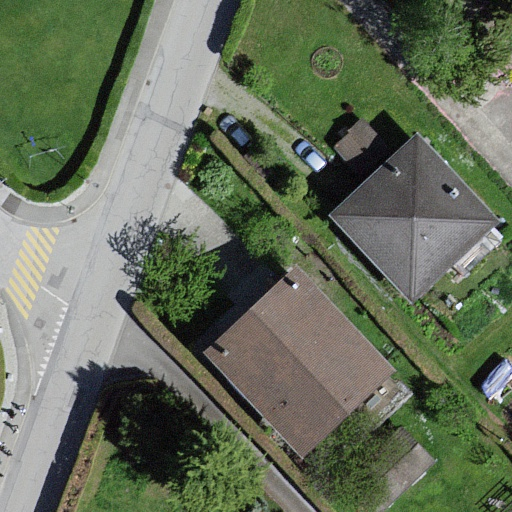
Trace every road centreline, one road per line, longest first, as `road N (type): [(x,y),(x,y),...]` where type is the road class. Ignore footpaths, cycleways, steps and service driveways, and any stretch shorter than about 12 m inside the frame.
road 1 (residential): [(204,0),(92,317)]
road 2 (residential): [(92,317),(22,511)]
road 3 (residential): [(92,317),(65,305),(0,242)]
